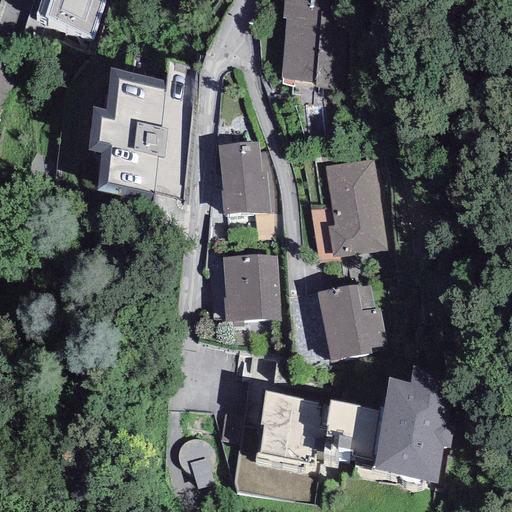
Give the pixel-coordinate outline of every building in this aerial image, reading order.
[(107,0),(53,0),(44,31),(94,46),(107,0)] [(336,2),(299,0),(283,0),(282,25),(285,26),(281,84),(316,86),(315,91),(349,93),(353,20),(335,19),(336,2)] [(0,123),(19,75),(0,67),(0,123)] [(99,166),(96,206),(166,211),(188,213),(199,69),(167,68),(165,86),(110,83),(106,122),(91,121),(88,163),(99,166)] [(259,148),(216,152),(222,222),(270,218),(266,176),(261,177),(259,148)] [(374,163),(323,170),(333,230),(327,231),(332,263),(388,254),(374,163)] [(276,261),(219,265),(224,331),(281,326),(276,261)] [(369,292),(318,303),(332,369),(372,361),(371,356),(386,353),(379,316),(375,317),(369,292)] [(386,394),(373,491),(437,499),(443,458),(449,459),(458,386),(411,380),(409,397),(386,394)] [(320,407),(264,403),(256,467),(314,474),(320,407)] [(223,441),(238,441),(240,413),(224,413),(223,441)] [(185,477),(192,479),(197,496),(214,490),(209,473),(213,468),(214,463),(214,457),(211,449),(204,444),(195,443),(186,446),(181,451),(177,460),(179,470),(185,477)]
